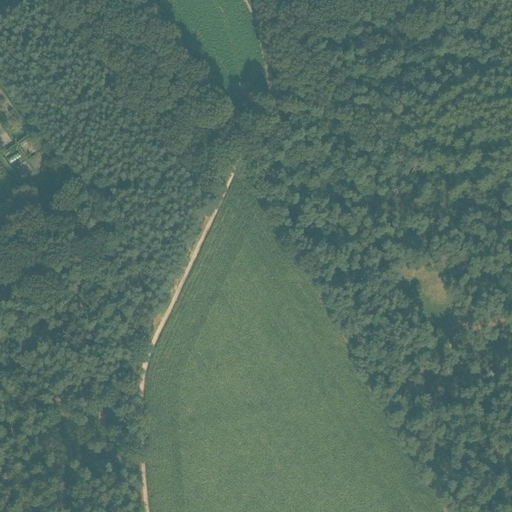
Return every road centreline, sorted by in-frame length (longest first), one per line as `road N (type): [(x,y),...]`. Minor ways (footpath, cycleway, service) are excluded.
road 1 (track): [(265,25),(274,102),(264,129),(237,160),(137,378),(145,511)]
road 2 (track): [(511,315),(472,330),(440,328),(383,286),(264,129)]
road 3 (track): [(265,25),(421,178),(511,238)]
road 4 (track): [(137,378),(0,417)]
